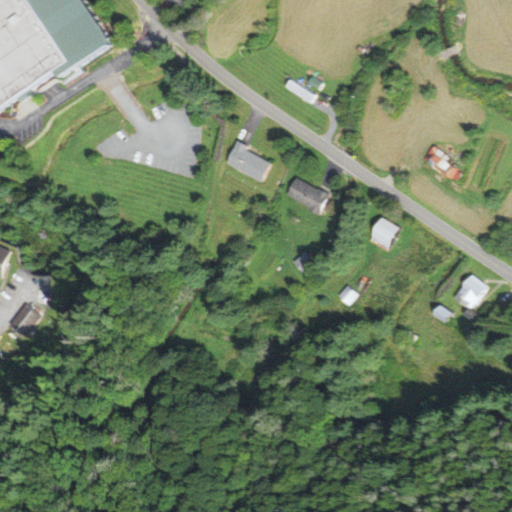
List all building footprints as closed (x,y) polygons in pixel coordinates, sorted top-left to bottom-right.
[(0,0),(0,112),(21,99),(24,104),(39,94),(38,92),(36,89),(62,71),(67,78),(80,69),(120,43),(121,42),(93,0),(0,0)] [(285,89),(310,106),(317,96),(292,79),(285,89)] [(274,162),(247,151),(250,146),(239,141),(228,166),(265,183),(274,162)] [(426,158),(451,179),(460,168),(435,147),(426,158)] [(323,215),(334,196),(300,177),(289,196),(323,215)] [(405,231),(388,218),(369,241),(386,255),(405,231)] [(0,273),(13,279),(25,247),(0,238),(0,273)] [(302,274),(314,264),(305,253),(293,264),(302,274)] [(487,292),(472,277),(454,296),(469,311),(487,292)] [(357,296),(348,287),(338,296),(347,305),(357,296)] [(8,323),(16,333),(36,317),(28,307),(8,323)]
